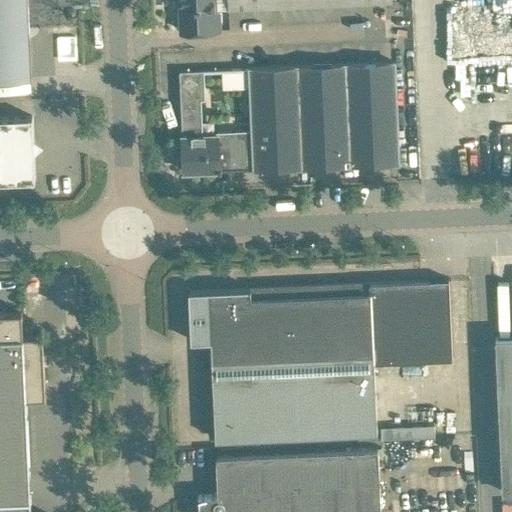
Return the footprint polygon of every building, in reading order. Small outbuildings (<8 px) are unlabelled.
[(26,77),(24,35),(29,35),(29,36),(30,35),(29,18),(28,18),(28,19),(23,20),(22,0),(0,0),(0,76),(21,76),(21,77),(26,77)] [(180,0),(180,4),(181,30),(216,28),(215,11),(215,8),(384,1),(391,0),(180,0)] [(249,68),(252,129),(254,165),(255,167),(398,160),(394,61),(249,68)] [(252,129),(237,130),(201,131),(200,95),(204,95),(203,70),(180,71),(183,134),(182,134),(184,170),(222,168),(222,167),(254,165),(252,129)] [(0,179),(35,178),(32,115),(0,116),(0,179)] [(377,430),(374,360),(452,357),(449,278),(370,281),(370,291),(251,296),(251,287),(189,290),(191,339),(211,338),(216,438),(377,430)] [(0,334),(23,333),(22,310),(0,310),(0,334)] [(23,333),(0,334),(0,497),(31,496),(26,396),(46,395),(43,332),(23,333)] [(511,335),(495,336),(502,491),(511,490),(511,335)] [(198,494),(199,511),(290,511),(381,508),(378,447),(216,454),(218,493),(198,494)] [(31,511),(31,496),(0,497),(0,511),(31,511)]
